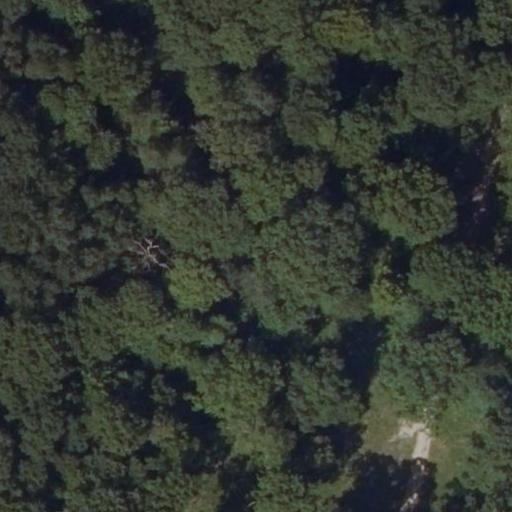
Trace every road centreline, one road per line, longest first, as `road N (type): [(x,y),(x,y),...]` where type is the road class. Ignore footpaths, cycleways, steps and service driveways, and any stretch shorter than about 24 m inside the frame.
road 1 (track): [(421,480),(103,0)]
road 2 (track): [(511,511),(0,335)]
road 3 (track): [(421,480),(511,134)]
